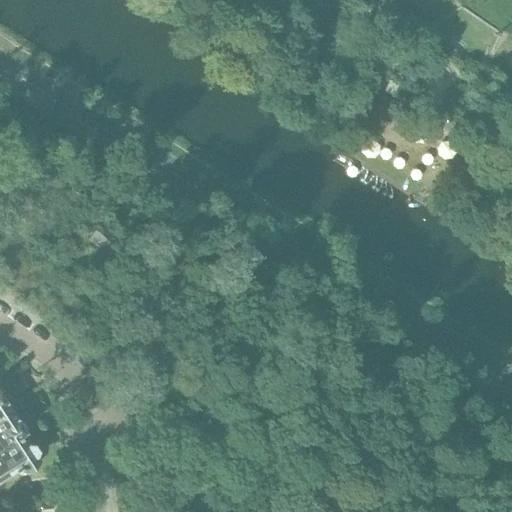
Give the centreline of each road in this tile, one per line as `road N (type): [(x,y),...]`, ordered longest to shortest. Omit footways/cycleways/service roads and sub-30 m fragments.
road 1 (residential): [(511,377),(0,57)]
road 2 (residential): [(79,371),(335,511)]
road 3 (residential): [(96,511),(79,371)]
